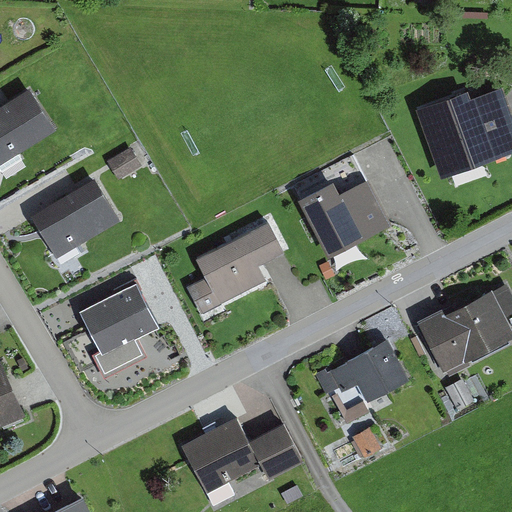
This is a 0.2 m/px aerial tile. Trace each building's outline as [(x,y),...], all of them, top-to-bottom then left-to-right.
[(467,88),(416,106),(441,176),(511,151),(511,108),(503,84),(470,95),(467,88)] [(29,85),(0,103),(0,170),(23,156),(20,152),(57,129),(29,85)] [(131,146),(107,160),(119,178),(142,164),(131,146)] [(94,176),(31,213),(57,257),(121,219),(94,176)] [(302,198),(330,251),(388,220),(366,179),(338,194),(332,182),(302,198)] [(206,276),(188,286),(202,312),(267,279),(259,263),(285,249),(268,218),(196,256),(206,276)] [(452,299),(415,317),(444,372),(511,337),(511,314),(511,313),(511,312),(511,287),(508,279),(455,306),(452,299)] [(161,326),(136,280),(79,309),(101,350),(95,353),(105,372),(143,353),(136,339),(161,326)] [(326,368),(316,373),(327,393),(339,387),(342,393),(358,385),(367,402),(410,379),(387,336),(345,358),(347,361),(327,371),(326,368)] [(0,424),(25,413),(1,358),(0,358),(0,424)] [(462,377),(446,387),(458,409),(475,400),(462,377)] [(236,414),(180,442),(205,491),(261,463),(269,479),(303,462),(282,422),(249,439),(236,414)] [(382,447),(369,426),(352,435),(365,457),(382,447)] [(296,484),(281,493),(287,503),(302,494),(296,484)] [(92,511),(83,493),(47,511),(92,511)]
